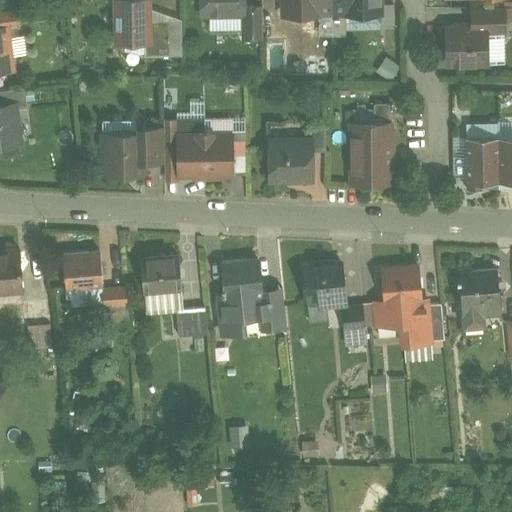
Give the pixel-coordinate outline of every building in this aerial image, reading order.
[(149,0),(115,0),(116,43),(145,43),(150,42),(149,20),(149,0)] [(243,0),(201,0),(202,14),(243,13),(244,13),(244,7),(243,0)] [(283,0),(284,16),(319,16),(319,13),(332,13),(331,0),(283,0)] [(380,0),(331,0),(332,13),(346,12),(346,15),(380,15),(380,5),(380,0)] [(380,24),(394,23),(393,4),(380,5),(380,15),(380,24)] [(262,7),(244,7),(244,13),(243,13),(243,39),(263,38),(262,7)] [(505,7),(472,8),(472,26),(486,26),(487,33),(505,33),(505,7)] [(14,10),(0,11),(0,27),(7,27),(7,28),(16,27),(14,10)] [(169,20),(149,20),(150,42),(145,43),(145,57),(170,56),(169,20)] [(472,26),(447,27),(447,65),(487,64),(487,33),(486,26),(472,26)] [(0,27),(0,70),(12,69),(7,28),(7,27),(0,27)] [(400,68),(387,59),(377,71),(390,81),(400,68)] [(25,87),(11,89),(13,103),(15,103),(15,107),(27,105),(25,87)] [(13,103),(0,104),(0,145),(20,143),(15,107),(15,103),(13,103)] [(390,103),(374,104),(374,123),(390,123),(390,103)] [(177,119),(164,119),(164,128),(165,155),(177,155),(177,133),(177,119)] [(374,123),(351,124),(352,184),(391,183),(390,143),(394,139),(394,130),(390,126),(390,123),(374,123)] [(326,151),(326,127),(310,127),(311,139),(312,139),(312,151),(326,151)] [(164,128),(142,128),(142,134),(142,160),(145,160),(165,160),(165,155),(164,128)] [(177,133),(177,155),(177,176),(197,176),(197,178),(205,178),(205,131),(196,131),(196,133),(177,133)] [(233,132),(213,133),(214,131),(205,131),(205,178),(214,178),(214,175),(234,175),(233,155),(233,139),(233,132)] [(142,134),(102,135),(103,173),(145,172),(145,160),(142,160),(142,134)] [(498,136),(466,137),(465,138),(466,138),(467,188),(466,188),(466,189),(499,188),(498,136)] [(511,136),(498,136),(499,188),(511,187),(511,136)] [(245,155),(245,139),(233,139),(233,155),(245,155)] [(311,139),(270,140),(270,180),(312,179),(312,151),(312,139),(311,139)] [(18,250),(0,251),(0,292),(22,291),(18,250)] [(102,252),(65,255),(68,287),(104,284),(102,252)] [(179,256),(143,257),(145,290),(180,289),(179,256)] [(259,260),(222,263),(224,289),(222,289),(223,294),(217,295),(221,333),(243,331),(242,318),(262,316),(261,303),(264,303),(263,290),(261,290),(259,260)] [(341,262),(303,266),(307,299),(319,298),(319,303),(326,303),(345,302),(341,262)] [(418,266),(382,269),(385,301),(375,302),(377,325),(378,325),(379,337),(403,335),(404,344),(431,342),(431,340),(445,339),(441,303),(421,305),(418,266)] [(496,269),(460,272),(461,278),(457,279),(458,286),(461,285),(464,325),(483,324),(482,312),(500,310),(496,269)] [(126,288),(103,289),(104,305),(128,304),(126,288)] [(46,301),(23,303),(25,327),(48,325),(46,301)] [(264,303),(261,303),(262,316),(263,328),(286,326),(284,301),(264,303)] [(363,305),(343,307),(347,343),(366,341),(363,305)] [(206,307),(177,309),(179,337),(208,334),(206,307)] [(386,376),(371,378),(372,394),(387,393),(386,376)] [(247,427),(230,428),(232,448),(249,447),(247,427)] [(161,432),(148,449),(163,460),(176,443),(161,432)] [(318,442),(303,444),(304,459),(320,458),(318,442)] [(233,478),(221,479),(222,489),(234,488),(233,478)] [(214,490),(213,479),(195,480),(196,491),(214,490)] [(196,491),(185,492),(187,509),(198,508),(196,491)]
